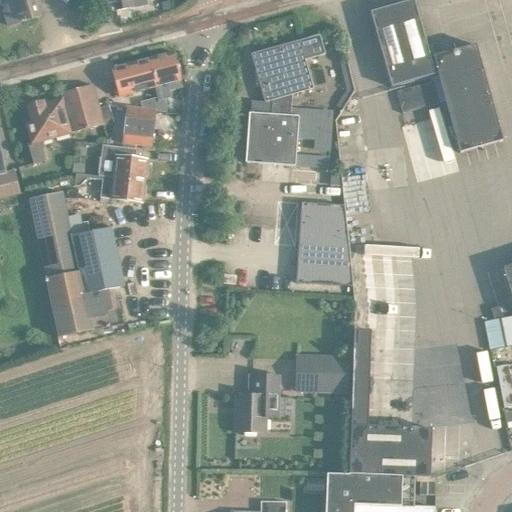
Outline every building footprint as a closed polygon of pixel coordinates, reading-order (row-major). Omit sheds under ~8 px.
[(16,23),(37,17),(31,0),(0,0),(0,4),(5,22),(5,21),(6,25),(16,23)] [(95,0),(98,14),(132,7),(130,0),(95,0)] [(390,88),(434,75),(412,0),(410,0),(368,12),(390,88)] [(318,35),(249,54),(263,102),(271,100),(270,114),(247,113),(244,163),(293,166),(297,116),(288,115),(290,94),(311,89),(303,60),(323,55),(318,35)] [(459,153),(501,141),(475,45),(432,57),(459,153)] [(169,97),(165,83),(178,80),(171,52),(150,58),(158,88),(155,88),(158,99),(169,97)] [(157,98),(157,100),(158,99),(155,88),(158,88),(150,58),(110,68),(117,96),(154,86),(157,98)] [(102,125),(91,85),(58,94),(59,99),(43,103),(42,100),(38,101),(36,99),(29,101),(28,104),(24,105),(29,121),(23,123),(29,143),(27,144),(32,163),(43,160),(38,142),(102,125)] [(157,98),(140,102),(142,109),(145,110),(153,111),(158,99),(157,100),(157,98)] [(180,114),(181,106),(169,104),(168,112),(180,114)] [(121,143),(149,146),(153,111),(145,110),(142,109),(125,107),(121,143)] [(144,168),(145,160),(133,159),(134,152),(134,149),(101,145),(97,174),(97,175),(143,181),(143,178),(145,176),(146,170),(144,168)] [(4,173),(0,156),(0,198),(19,194),(13,170),(4,173)] [(141,195),(144,193),(144,187),(142,184),(143,181),(97,175),(97,174),(76,172),(75,186),(79,186),(88,178),(101,180),(99,197),(140,202),(141,195)] [(110,231),(109,228),(82,234),(78,215),(66,218),(61,193),(28,200),(45,279),(44,279),(44,281),(43,281),(44,283),(45,283),(56,337),(90,330),(121,324),(113,288),(122,287),(122,284),(120,284),(117,268),(118,268),(117,265),(116,265),(113,250),(114,249),(113,246),(112,247),(109,231),(110,231)] [(337,228),(339,208),(299,205),(297,225),(337,228)] [(340,239),(317,237),(315,260),(303,259),(301,284),(336,287),(340,239)] [(224,284),(254,286),(255,262),(225,261),(224,284)] [(511,264),(502,268),(511,299),(511,264)] [(498,307),(490,309),(493,320),(501,317),(498,307)] [(511,316),(485,322),(490,350),(511,345),(511,316)] [(296,391),(346,392),(347,358),(297,357),(296,391)] [(234,395),(233,416),(234,417),(234,431),(233,431),(233,432),(265,433),(265,417),(277,417),(278,376),(246,376),(246,378),(248,378),(247,396),(234,395)] [(428,478),(430,429),(350,426),(348,474),(348,475),(326,474),(324,511),(352,511),(353,505),(400,506),(400,476),(428,478)] [(418,495),(433,496),(434,482),(419,482),(418,495)] [(259,511),(284,511),(285,503),(260,502),(259,511)]
